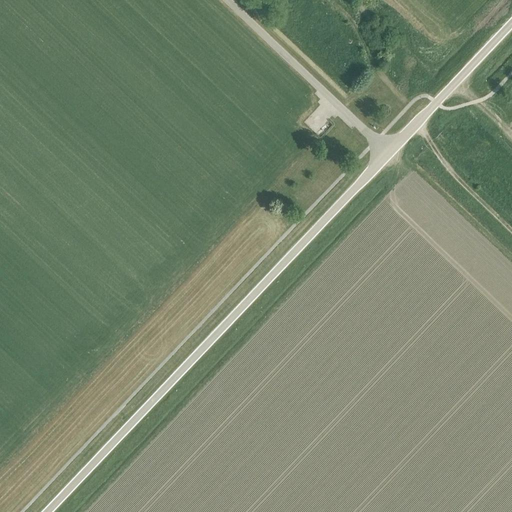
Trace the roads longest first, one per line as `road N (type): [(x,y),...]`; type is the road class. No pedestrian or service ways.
road 1 (tertiary): [(47,511),(511,21)]
road 2 (track): [(408,106),(451,172),(511,229)]
road 3 (track): [(332,0),(408,106)]
